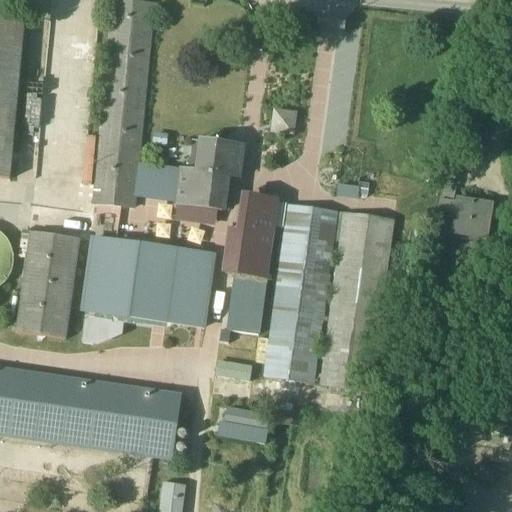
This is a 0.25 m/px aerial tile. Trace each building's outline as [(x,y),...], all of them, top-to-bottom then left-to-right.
[(154,6),(114,2),(93,218),(132,223),(133,200),(137,167),(154,6)] [(24,21),(0,19),(0,181),(9,182),(24,21)] [(265,135),(289,137),(292,112),(268,110),(265,135)] [(59,183),(77,184),(80,137),(62,136),(59,183)] [(241,149),(204,144),(200,175),(181,171),(177,205),(176,208),(221,214),(226,180),(237,181),(241,149)] [(181,171),(137,167),(133,200),(177,205),(181,171)] [(359,178),(339,176),(337,198),(366,202),(368,186),(359,185),(359,178)] [(226,333),(259,338),(266,281),(263,280),(274,206),(247,202),(242,235),(231,233),(224,276),(234,277),(226,333)] [(491,207),(456,202),(456,204),(441,202),(435,234),(485,242),(491,207)] [(336,215),(288,208),(264,381),(312,388),(336,215)] [(392,223),(344,216),(320,389),(368,397),(392,223)] [(10,277),(13,266),(12,254),(7,244),(0,235),(0,288),(3,287),(10,277)] [(79,242),(30,235),(15,335),(65,342),(79,242)] [(214,261),(91,244),(81,311),(204,329),(214,261)] [(483,287),(470,284),(465,310),(478,312),(483,287)] [(211,364),(211,381),(248,381),(248,365),(211,364)] [(23,374),(0,371),(0,433),(14,435),(23,374)] [(181,398),(23,374),(14,435),(172,458),(181,398)] [(479,408),(466,403),(455,431),(468,436),(476,417),(479,408)] [(224,426),(264,433),(267,419),(226,412),(224,426)] [(511,439),(511,430),(476,417),(468,436),(508,451),(511,439)] [(220,425),(217,440),(264,448),(267,433),(264,433),(224,426),(220,425)] [(433,463),(450,470),(456,457),(438,450),(433,463)] [(472,466),(470,476),(488,480),(491,470),(472,466)] [(180,511),(184,488),(162,485),(158,511),(180,511)]
